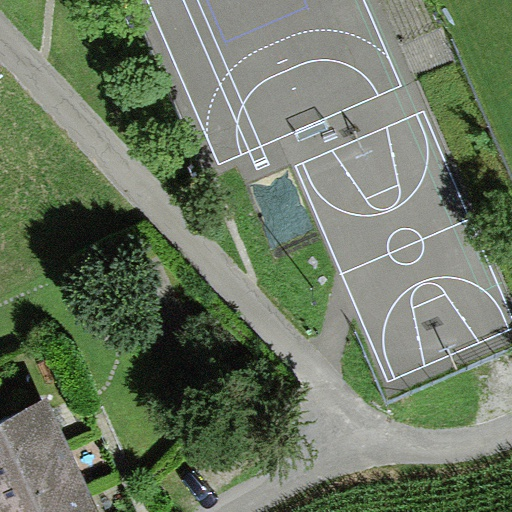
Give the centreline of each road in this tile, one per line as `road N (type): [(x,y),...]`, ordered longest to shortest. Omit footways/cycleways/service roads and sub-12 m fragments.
road 1 (residential): [(241,511),(364,433),(0,35)]
road 2 (track): [(364,433),(442,448),(511,416)]
